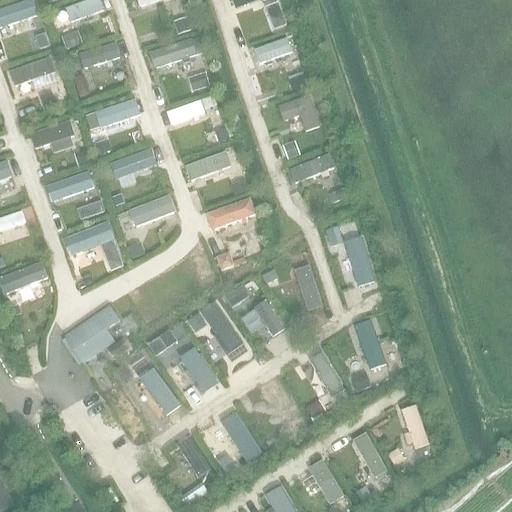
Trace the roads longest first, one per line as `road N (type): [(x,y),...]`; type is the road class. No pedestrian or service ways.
road 1 (track): [(359,0),(495,417),(511,406)]
road 2 (unclassified): [(79,511),(0,381)]
